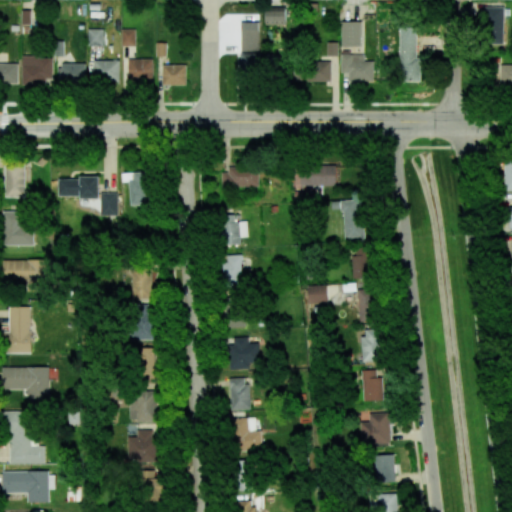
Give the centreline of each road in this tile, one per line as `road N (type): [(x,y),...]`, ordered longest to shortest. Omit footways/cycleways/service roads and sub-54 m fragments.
road 1 (tertiary): [(0,123),(456,124)]
road 2 (residential): [(390,123),(437,511)]
road 3 (residential): [(503,511),(456,124)]
road 4 (residential): [(204,511),(183,123)]
road 5 (residential): [(456,124),(452,0)]
road 6 (residential): [(208,123),(207,0)]
